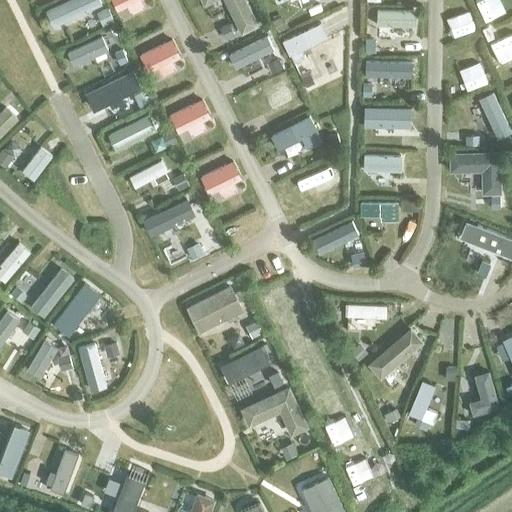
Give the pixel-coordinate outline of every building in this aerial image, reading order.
[(86,0),(66,0),(48,9),(53,20),(69,12),(72,18),(84,12),(81,6),(88,3),(86,0)] [(212,0),(224,0),(241,33),(258,25),(246,0),(201,0),(204,4),(212,0)] [(377,24),(415,25),(416,9),(377,8),(377,24)] [(321,22),(282,40),(289,55),(291,54),(294,61),(305,56),(301,49),(328,36),(321,22)] [(106,33),(68,51),(73,62),(96,51),(98,57),(109,52),(107,46),(111,44),(106,33)] [(266,33),(234,49),(239,60),(261,49),(263,54),(274,50),(266,33)] [(117,68),(128,63),(127,62),(132,60),(127,49),(123,52),(122,51),(111,56),(117,68)] [(381,75),(413,74),(412,62),(381,63),(381,75)] [(127,73),(87,93),(93,106),(121,93),(124,98),(136,91),(127,73)] [(256,105),(292,88),(285,75),(249,92),(256,105)] [(6,105),(0,110),(0,135),(18,117),(6,105)] [(372,119),(408,119),(408,107),(372,106),(372,119)] [(309,115),(271,135),(278,149),(301,137),(306,146),(321,139),(309,115)] [(136,120),(108,134),(113,144),(122,140),(125,146),(136,140),(133,134),(142,130),(136,120)] [(40,146),(22,170),(34,178),(52,155),(40,146)] [(500,150),(449,151),(450,171),(481,170),(482,193),(501,192),(500,150)] [(363,169),(401,170),(401,154),(363,153),(363,169)] [(330,158),(290,178),(298,192),(313,184),(317,192),(326,188),(322,181),(337,173),(330,158)] [(161,159),(129,176),(135,186),(153,177),(157,183),(168,177),(165,170),(166,170),(161,159)] [(411,195),(411,185),(392,185),(392,195),(411,195)] [(182,201),(150,218),(155,228),(176,217),(179,223),(190,217),(182,201)] [(397,201),(360,201),(360,215),(380,215),(380,219),(397,219),(397,201)] [(496,229),(460,215),(455,228),(491,242),(496,229)] [(351,220),(319,237),(325,247),(343,238),(345,242),(355,237),(353,233),(356,231),(351,220)] [(0,277),(4,281),(30,251),(19,242),(0,263),(0,277)] [(48,309),(70,281),(60,273),(48,289),(43,285),(36,295),(41,299),(39,301),(48,309)] [(230,284),(186,306),(199,331),(243,309),(239,300),(244,297),(240,289),(234,292),(230,284)] [(346,315),(386,317),(386,305),(346,303),(346,315)] [(85,332),(117,321),(113,308),(92,315),(90,308),(78,312),(85,332)] [(6,313),(0,320),(0,341),(7,332),(12,335),(19,325),(15,322),(16,321),(6,313)] [(380,378),(423,341),(410,326),(367,363),(380,378)] [(36,377),(54,346),(44,340),(25,371),(36,377)] [(229,377),(267,360),(260,346),(222,363),(229,377)] [(79,353),(89,386),(102,382),(93,349),(79,353)] [(498,407),(488,371),(474,374),(481,398),(469,402),(473,414),(498,407)] [(422,380),(409,412),(418,416),(414,424),(426,429),(429,421),(432,422),(437,411),(426,407),(434,385),(422,380)] [(289,385),(240,408),(248,425),(280,410),(291,434),(308,426),(289,385)] [(0,467),(11,472),(25,435),(14,431),(11,437),(6,435),(2,444),(8,447),(0,467)] [(63,493),(78,453),(65,448),(56,472),(50,470),(46,482),(51,484),(49,488),(63,493)] [(127,511),(144,470),(130,465),(119,492),(113,490),(109,502),(115,504),(111,511),(127,511)] [(345,511),(328,476),(301,489),(312,511),(345,511)] [(210,511),(215,498),(197,492),(189,511),(210,511)]
